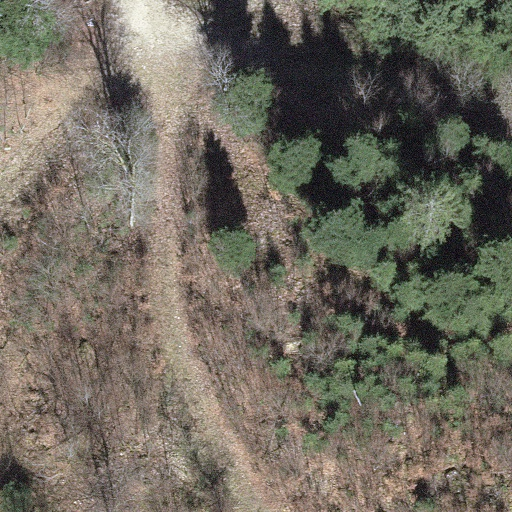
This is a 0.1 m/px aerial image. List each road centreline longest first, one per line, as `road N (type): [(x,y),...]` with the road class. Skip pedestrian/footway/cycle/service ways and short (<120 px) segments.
road 1 (track): [(176,25),(168,260),(175,328),(199,400),(263,511)]
road 2 (track): [(146,0),(201,38),(511,147)]
